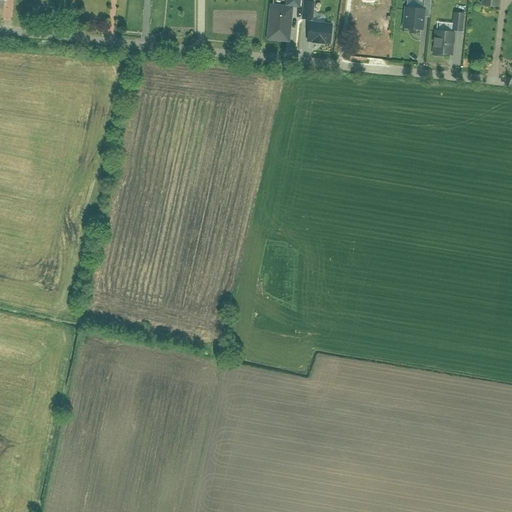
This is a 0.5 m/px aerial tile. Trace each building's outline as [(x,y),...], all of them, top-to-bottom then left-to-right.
[(309,0),(305,0),(303,18),(313,19),(316,1),(309,0)] [(415,0),(407,0),(405,27),(425,29),(427,1),(415,0)] [(293,6),(285,6),(269,4),(266,40),(290,42),(293,6)] [(455,29),(436,28),(434,54),(457,56),(458,30),(465,30),(467,11),(456,11),(455,29)] [(311,21),(309,41),(334,44),(336,24),(311,21)]
